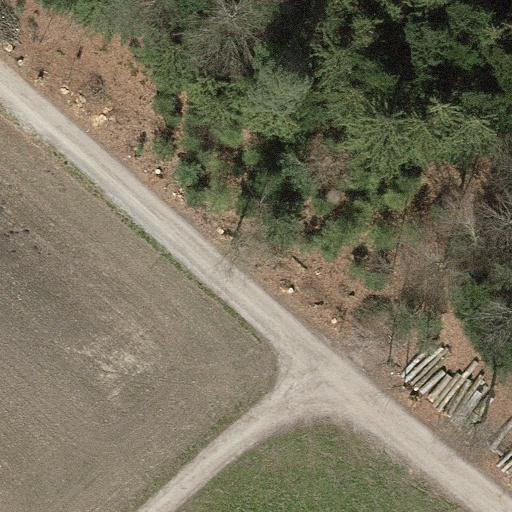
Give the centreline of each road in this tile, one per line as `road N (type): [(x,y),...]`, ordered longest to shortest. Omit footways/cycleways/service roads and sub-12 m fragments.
road 1 (track): [(367,403),(0,78)]
road 2 (track): [(367,403),(305,397),(260,419),(157,511)]
road 3 (track): [(500,511),(367,403)]
